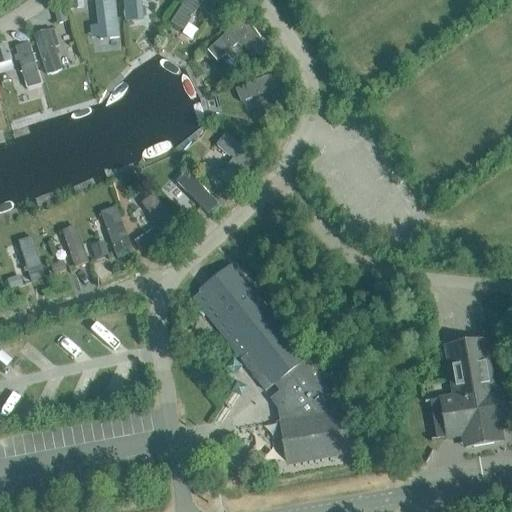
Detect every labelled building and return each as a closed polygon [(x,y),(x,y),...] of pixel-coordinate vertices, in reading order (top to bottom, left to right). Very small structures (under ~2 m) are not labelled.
[(83,0),(70,0),(72,9),(84,8),(83,0)] [(90,0),(92,42),(121,41),(119,0),(90,0)] [(141,0),(123,0),(125,22),(143,20),(141,0)] [(211,0),(185,0),(170,24),(183,32),(201,4),(219,16),(224,8),(211,0)] [(58,25),(69,22),(65,9),(54,12),(58,25)] [(256,60),(268,49),(241,20),(208,51),(218,63),(239,43),(256,60)] [(67,73),(56,32),(38,37),(49,78),(67,73)] [(27,88),(41,88),(38,46),(24,47),(27,88)] [(283,121),(294,117),(276,73),(235,90),(240,103),(270,92),(280,118),(282,117),(283,121)] [(231,191),(257,160),(226,135),(216,146),(233,160),(217,179),(231,191)] [(178,187),(207,219),(221,206),(191,175),(178,187)] [(140,251),(175,227),(153,195),(141,204),(157,227),(134,243),(140,251)] [(120,209),(103,215),(121,263),(138,256),(120,209)] [(185,231),(195,221),(188,214),(179,224),(185,231)] [(79,270),(94,264),(79,228),(65,233),(79,270)] [(21,243),(33,284),(49,279),(36,239),(21,243)] [(90,247),(95,261),(109,256),(104,243),(90,247)] [(54,276),(66,271),(63,262),(51,266),(54,276)] [(343,415),(347,414),(346,413),(343,413),(320,384),(326,380),(317,368),(311,372),(305,364),(306,363),(232,269),(192,300),(266,395),(275,388),(281,395),(272,403),(279,412),(281,425),(281,426),(288,465),(349,454),(343,415)] [(7,281),(10,290),(23,286),(20,277),(7,281)] [(462,437),(464,450),(473,448),(495,444),(503,443),(501,430),(511,428),(511,427),(505,428),(499,392),(505,391),(504,389),(492,391),(491,384),(484,343),(447,349),(455,398),(425,403),(425,404),(431,403),(437,440),(431,441),(432,442),(444,440),(462,437)]
